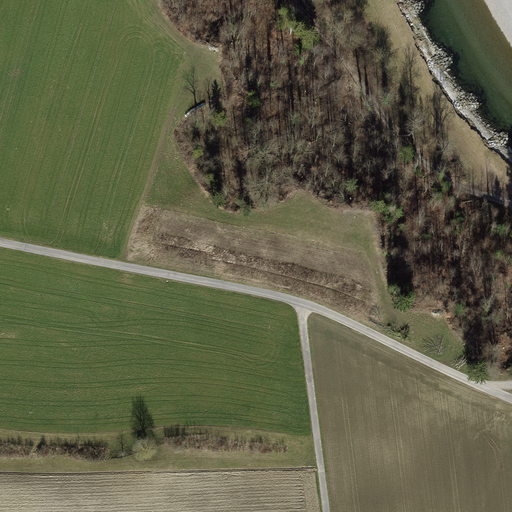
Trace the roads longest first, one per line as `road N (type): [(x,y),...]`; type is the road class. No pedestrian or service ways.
road 1 (track): [(0,242),(289,298),(511,398)]
road 2 (track): [(511,206),(430,169),(293,0)]
road 3 (track): [(302,304),(328,511)]
